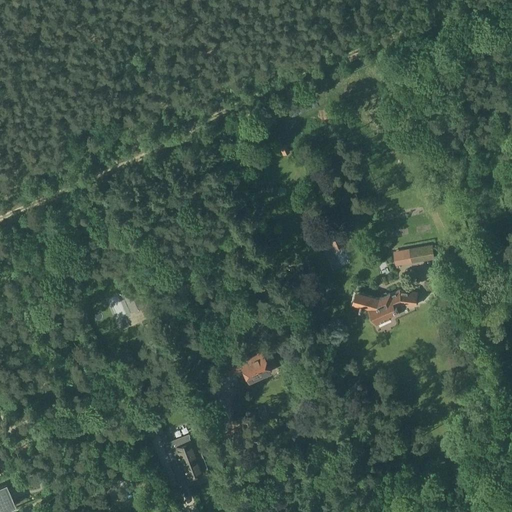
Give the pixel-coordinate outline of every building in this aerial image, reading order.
[(285,143),(279,146),(283,153),(288,151),(285,143)] [(353,202),(356,210),(366,206),(364,199),(353,202)] [(336,249),(343,246),(339,238),(333,240),(336,249)] [(432,244),(404,249),(405,256),(395,258),(396,264),(434,257),(432,244)] [(137,289),(129,293),(136,310),(144,306),(137,289)] [(378,323),(400,313),(397,305),(402,302),(416,304),(418,291),(401,289),(392,293),(391,292),(380,297),(357,291),(354,302),(370,306),(374,316),(376,316),(378,323)] [(232,348),(230,342),(217,347),(220,354),(232,348)] [(239,356),(220,365),(225,376),(243,370),(247,381),(268,371),(263,360),(266,359),(263,351),(259,353),(259,351),(240,360),(239,356)] [(160,420),(145,425),(148,437),(163,432),(160,420)] [(179,446),(170,449),(173,456),(175,455),(181,471),(184,469),(187,477),(188,478),(190,477),(192,481),(205,476),(203,472),(208,470),(203,457),(198,459),(189,436),(176,440),(179,446)] [(0,508),(13,503),(5,485),(0,487),(0,508)]
